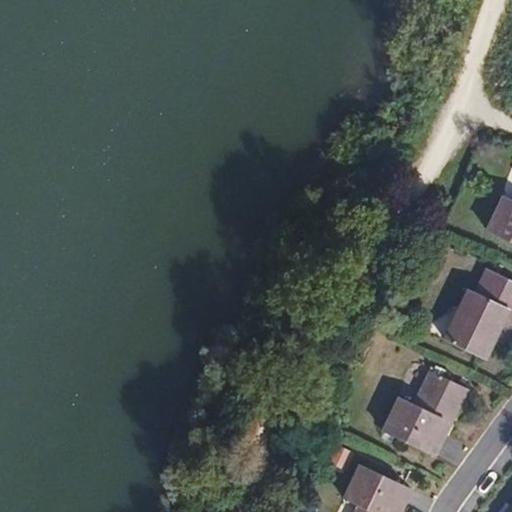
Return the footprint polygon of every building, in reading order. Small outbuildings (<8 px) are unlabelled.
[(511,189),(506,186),(489,222),(511,233),(511,189)] [(478,291),(470,287),(448,336),(488,355),(496,339),(505,320),(511,323),(511,322),(511,282),(487,271),(478,291)] [(503,341),(511,323),(505,320),(496,339),(503,341)] [(400,392),(385,427),(436,452),(448,429),(439,425),(448,407),(456,411),(469,386),(430,366),(414,399),(400,392)] [(448,429),(456,411),(448,407),(439,425),(448,429)] [(415,486),(362,462),(345,497),(357,503),(352,511),(391,511),(394,506),(402,510),(415,486)]
